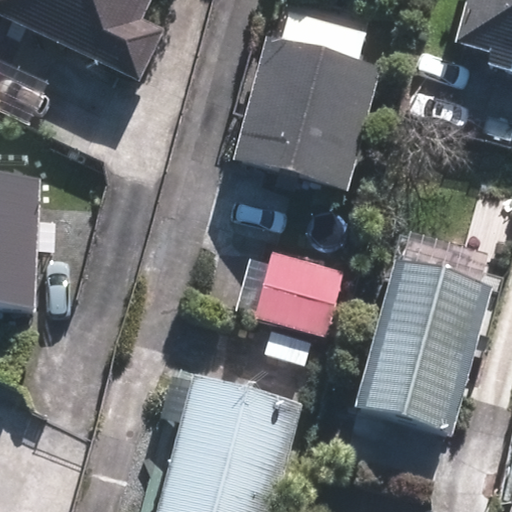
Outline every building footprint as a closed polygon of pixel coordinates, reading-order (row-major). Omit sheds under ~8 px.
[(144,0),(0,0),(0,19),(131,79),(155,28),(136,18),(144,0)] [(511,0),(456,0),(444,42),(511,61),(511,0)] [(225,159),(341,191),(374,70),(258,38),(225,159)] [(36,176),(0,175),(0,306),(32,308),(36,176)] [(511,249),(511,191),(478,186),(469,242),(511,249)] [(239,306),(253,254),(220,246),(207,298),(239,306)] [(341,268),(266,250),(248,315),(324,334),(341,268)] [(385,260),(344,407),(442,435),(484,288),(385,260)] [(267,511),(297,403),(185,373),(147,511),(267,511)]
